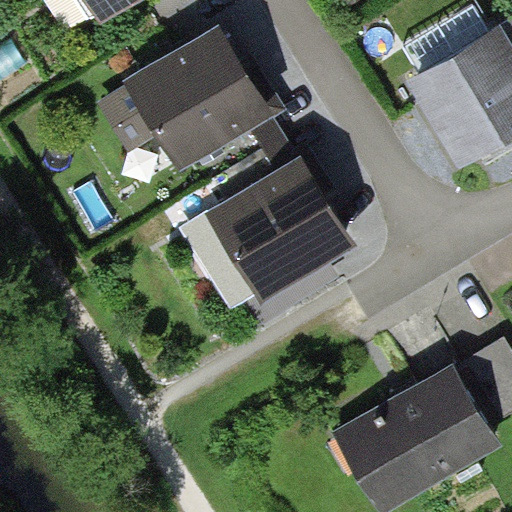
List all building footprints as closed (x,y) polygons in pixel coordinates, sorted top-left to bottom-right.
[(78,0),(101,33),(149,0),(78,0)] [(511,19),(497,28),(511,53),(511,19)] [(213,27),(117,84),(174,180),(270,123),(213,27)] [(511,53),(497,28),(397,85),(448,175),(511,138),(511,53)] [(206,219),(262,302),(350,244),(294,160),(206,219)] [(511,359),(502,339),(330,427),(374,511),(376,511),(495,451),(485,432),(511,418),(511,359)]
